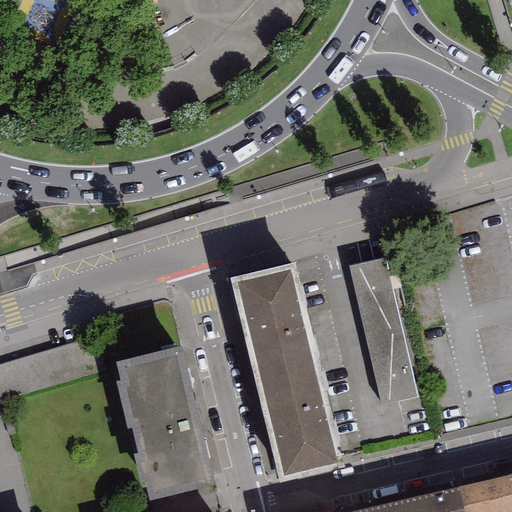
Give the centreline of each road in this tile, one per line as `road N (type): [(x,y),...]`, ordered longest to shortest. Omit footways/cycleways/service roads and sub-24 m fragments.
road 1 (residential): [(450,85),(456,141),(442,178),(190,255)]
road 2 (primary): [(17,179),(69,186),(169,176),(245,143),(328,71)]
road 3 (residential): [(511,442),(248,506)]
road 4 (residential): [(248,506),(190,255)]
road 5 (residential): [(190,255),(0,314)]
road 6 (residential): [(511,84),(432,39),(401,0)]
road 7 (residential): [(328,71),(392,64),(450,85)]
